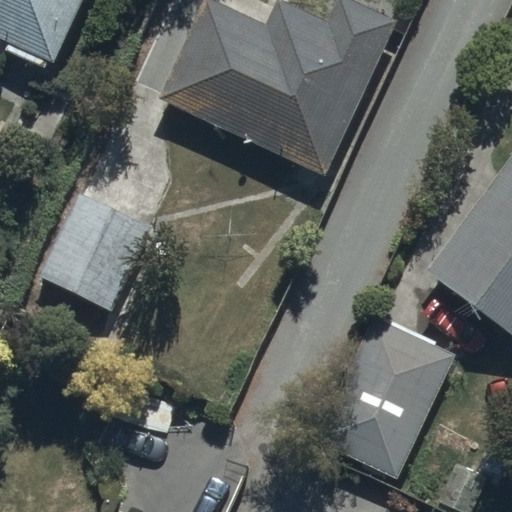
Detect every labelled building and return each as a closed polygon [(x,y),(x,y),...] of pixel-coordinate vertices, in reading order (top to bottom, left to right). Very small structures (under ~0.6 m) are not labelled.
[(49,71),(80,0),(0,0),(0,69),(8,53),(49,71)] [(204,4),(160,95),(325,175),(399,23),(352,0),(333,0),(321,25),(274,2),(260,31),(204,4)] [(511,156),(428,270),(511,333),(511,156)] [(40,276),(113,308),(149,227),(77,192),(40,276)] [(455,355),(374,318),(317,444),(398,481),(455,355)]
